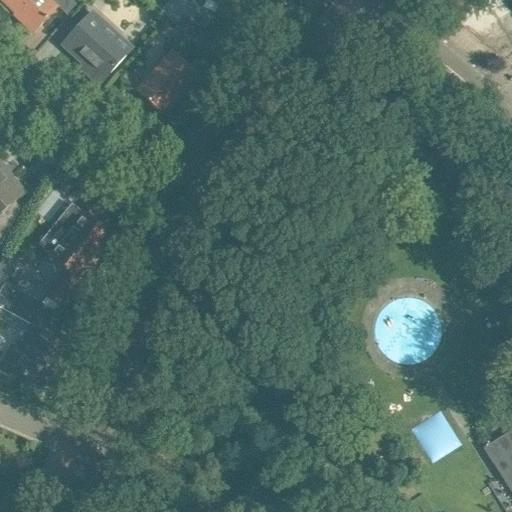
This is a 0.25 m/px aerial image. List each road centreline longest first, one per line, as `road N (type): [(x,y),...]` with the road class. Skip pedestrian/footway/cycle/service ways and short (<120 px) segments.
road 1 (secondary): [(94,451),(148,306),(211,186)]
road 2 (secondary): [(211,186),(270,95),(355,0)]
road 3 (residential): [(178,172),(0,84)]
